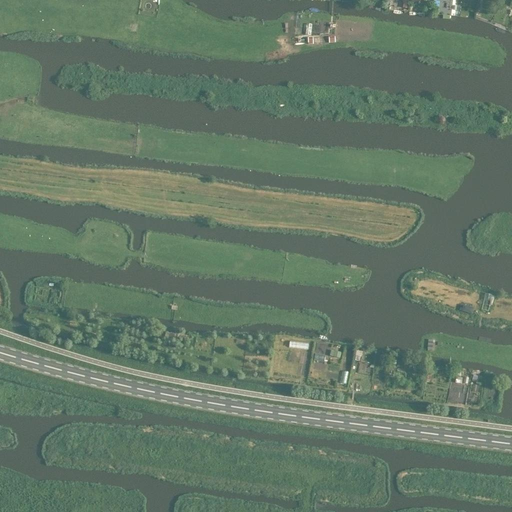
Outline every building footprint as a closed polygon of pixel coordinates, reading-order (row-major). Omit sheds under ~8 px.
[(386,358),(374,358),(374,354),(359,353),(358,367),(386,368),(386,358)] [(449,381),(451,370),(442,369),(440,379),(449,381)] [(464,399),(465,371),(458,371),(457,379),(452,378),(451,398),(464,399)] [(436,393),(436,377),(426,376),(426,393),(436,393)] [(471,377),(467,395),(479,397),(482,379),(471,377)] [(447,395),(449,383),(438,382),(437,394),(447,395)]
